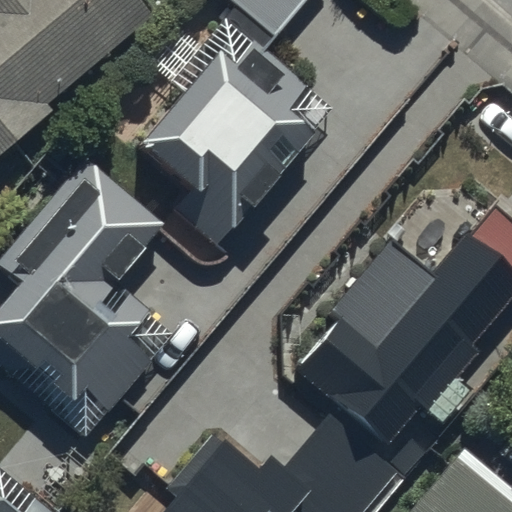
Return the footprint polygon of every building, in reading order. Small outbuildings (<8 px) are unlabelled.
[(0,0),(0,167),(51,126),(47,120),(150,36),(120,0),(0,0)] [(315,0),(214,0),(230,13),(213,33),(182,7),(133,66),(185,109),(135,170),(182,208),(172,221),(221,262),(247,231),(253,236),(281,202),(271,193),(333,119),(264,62),(315,0)] [(163,241),(78,170),(0,263),(0,277),(25,298),(0,328),(0,364),(13,376),(5,386),(85,452),(173,346),(120,302),(146,271),(142,267),(163,241)] [(511,314),(511,279),(461,241),(390,336),(365,317),(280,429),(290,436),(232,511),(344,511),(417,420),(441,438),(464,407),(450,396),(511,314)] [(511,511),(511,506),(454,458),(409,511),(511,511)] [(160,511),(120,473),(85,511),(160,511)] [(44,511),(0,475),(0,511),(44,511)]
